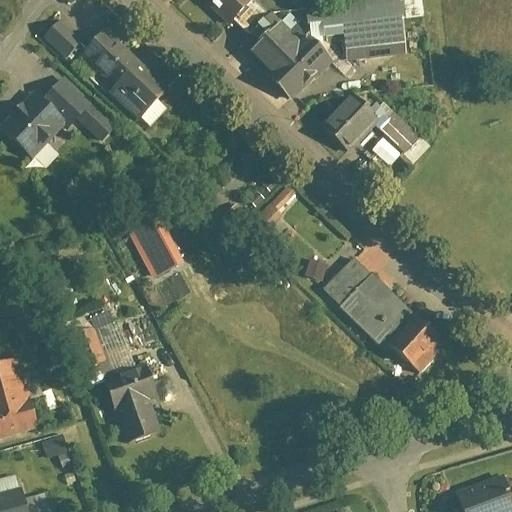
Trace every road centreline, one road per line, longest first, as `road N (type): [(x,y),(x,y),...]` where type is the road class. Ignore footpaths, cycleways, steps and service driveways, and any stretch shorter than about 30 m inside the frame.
road 1 (residential): [(134,0),(511,358)]
road 2 (residential): [(376,454),(213,511)]
road 3 (residential): [(511,416),(376,454)]
